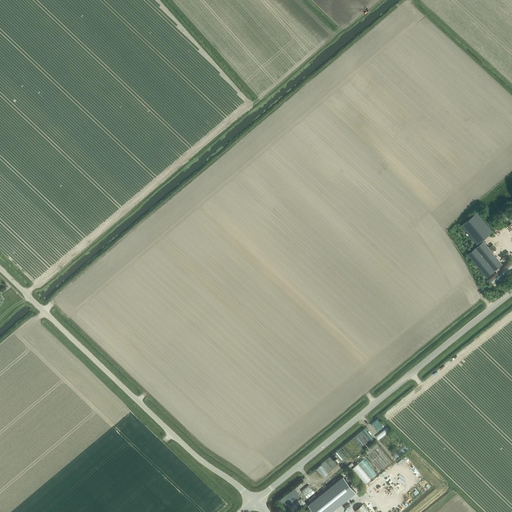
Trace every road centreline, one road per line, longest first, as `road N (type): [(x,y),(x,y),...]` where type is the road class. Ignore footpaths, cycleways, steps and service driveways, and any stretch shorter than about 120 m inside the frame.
road 1 (unclassified): [(253,502),(0,270)]
road 2 (unclassified): [(511,291),(253,502)]
